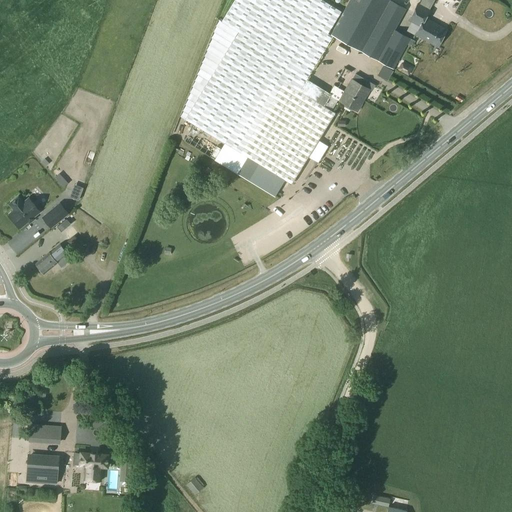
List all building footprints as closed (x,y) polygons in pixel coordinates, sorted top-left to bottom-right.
[(238,33),(184,121),(223,145),(284,182),(291,186),(335,114),(323,107),(330,95),(308,81),(334,38),(329,34),(342,12),(322,0),(235,0),(221,23),(238,33)] [(392,0),(349,0),(332,31),(394,67),(410,37),(395,28),(406,7),(392,0)] [(418,3),(408,20),(410,21),(411,21),(412,22),(419,26),(415,34),(416,35),(438,48),(447,31),(426,19),(425,18),(434,0),(422,0),(420,5),(418,3)] [(238,33),(221,23),(217,21),(181,119),(184,121),(238,33)] [(351,79),(339,100),(357,111),(369,89),(364,86),(367,81),(355,74),(352,79),(351,79)] [(284,182),(223,145),(214,159),(275,196),(284,182)] [(308,165),(312,168),(318,158),(315,156),(308,165)] [(74,184),(69,197),(78,200),(83,188),(74,184)] [(16,210),(11,215),(22,228),(41,212),(36,206),(31,199),(25,203),(20,197),(11,204),(16,210)] [(52,226),(68,213),(59,203),(44,216),(52,226)] [(26,228),(31,235),(45,225),(40,218),(26,228)] [(37,243),(52,232),(47,225),(32,235),(37,243)] [(56,262),(66,254),(59,245),(49,253),(48,253),(35,263),(40,268),(39,270),(41,272),(43,272),(44,273),(57,263),(56,262)] [(59,442),(60,427),(52,427),(51,442),(59,442)] [(107,467),(108,455),(98,454),(98,453),(91,453),(91,454),(81,453),(80,465),(85,465),(84,480),(100,481),(102,467),(107,467)] [(56,484),(58,459),(28,457),(26,482),(56,484)] [(122,460),(121,473),(130,473),(131,461),(122,460)] [(194,478),(186,485),(196,496),(203,490),(194,478)] [(381,497),(379,505),(388,507),(388,506),(390,499),(381,497)]
